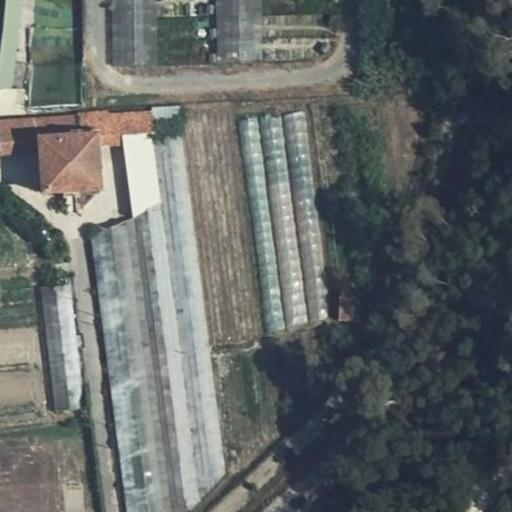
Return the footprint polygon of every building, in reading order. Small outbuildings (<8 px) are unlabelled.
[(210,66),(209,0),(112,0),(113,67),(167,65),(167,68),(210,66)] [(218,0),(219,67),(324,64),(322,0),(218,0)] [(353,104),(306,108),(328,289),(375,280),(353,104)] [(328,289),(306,108),(190,116),(218,344),(332,319),(328,289)] [(182,122),(181,112),(6,123),(8,156),(40,153),(40,142),(96,139),(97,148),(125,146),(124,139),(156,136),(156,125),(182,122)] [(40,142),(40,153),(43,194),(99,191),(97,148),(96,139),(40,142)] [(183,141),(156,143),(201,505),(227,477),(183,141)] [(156,143),(125,146),(126,146),(135,221),(134,221),(170,511),(195,511),(201,505),(156,143)] [(170,511),(134,221),(93,241),(127,511),(170,511)] [(85,411),(70,285),(42,288),(59,415),(85,411)] [(360,324),(361,303),(340,303),(340,324),(360,324)]
